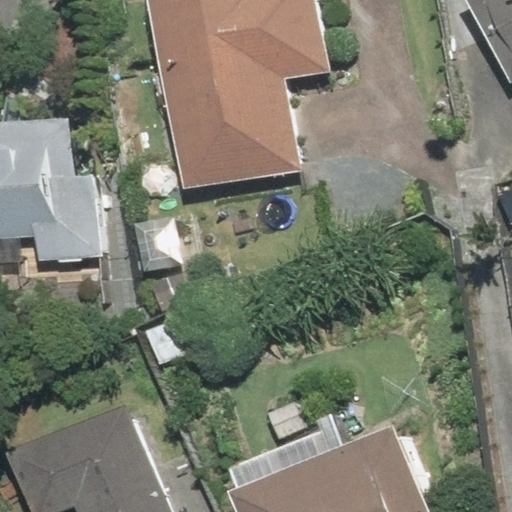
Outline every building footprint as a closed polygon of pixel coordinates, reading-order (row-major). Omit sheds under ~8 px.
[(331,0),(161,0),(193,187),(311,167),(297,82),(344,74),(331,0)] [(511,0),(479,0),(511,70),(511,0)] [(0,127),(0,266),(112,257),(100,119),(0,127)] [(181,511),(136,408),(23,456),(46,511),(79,511),(85,510),(86,511),(181,511)] [(438,511),(408,431),(243,492),(250,511),(438,511)]
